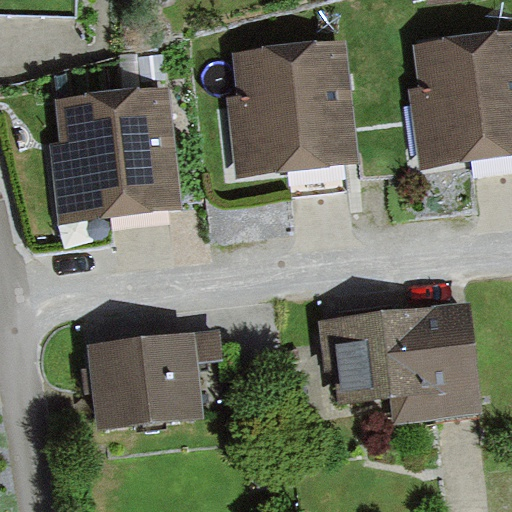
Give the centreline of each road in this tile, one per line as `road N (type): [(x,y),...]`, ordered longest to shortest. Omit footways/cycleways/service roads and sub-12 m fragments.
road 1 (residential): [(511,250),(4,297)]
road 2 (residential): [(4,297),(31,511)]
